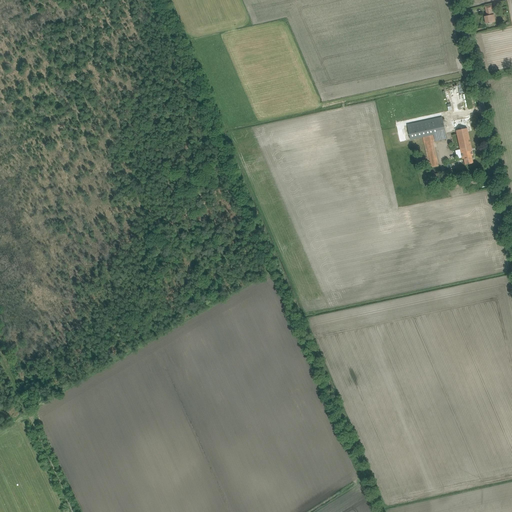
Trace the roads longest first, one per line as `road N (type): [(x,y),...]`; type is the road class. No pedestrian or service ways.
road 1 (unclassified): [(511,242),(460,0)]
road 2 (track): [(73,511),(0,350)]
